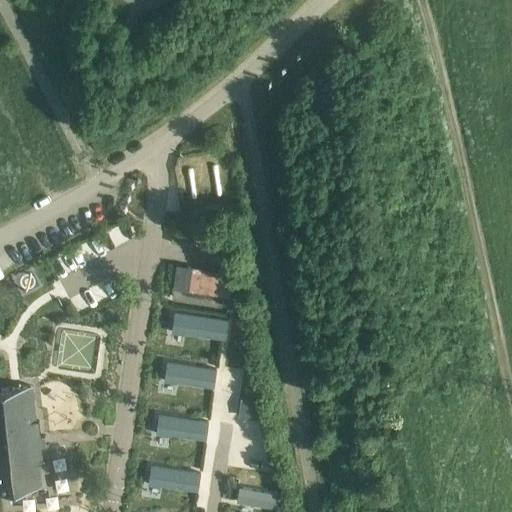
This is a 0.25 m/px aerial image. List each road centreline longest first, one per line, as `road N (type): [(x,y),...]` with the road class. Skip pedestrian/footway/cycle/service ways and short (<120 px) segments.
road 1 (track): [(511,410),(429,36),(412,0)]
road 2 (unclassified): [(158,148),(111,494)]
road 3 (unclassified): [(158,148),(237,88),(328,0)]
road 4 (unclassified): [(0,236),(158,148)]
